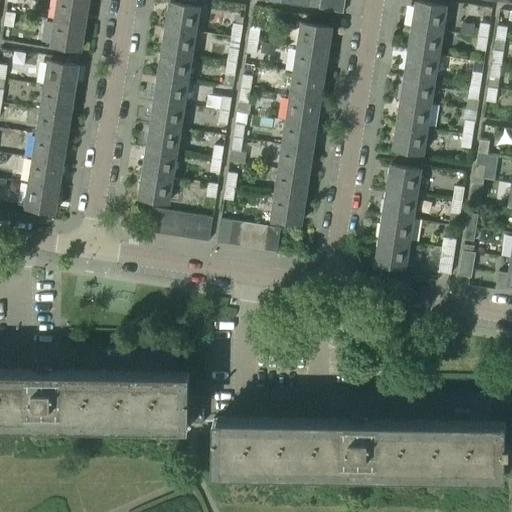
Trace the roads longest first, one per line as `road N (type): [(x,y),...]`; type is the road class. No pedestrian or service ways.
road 1 (residential): [(329,286),(373,0)]
road 2 (residential): [(87,248),(126,0)]
road 3 (residential): [(329,286),(87,248)]
road 4 (residential): [(511,315),(329,286)]
